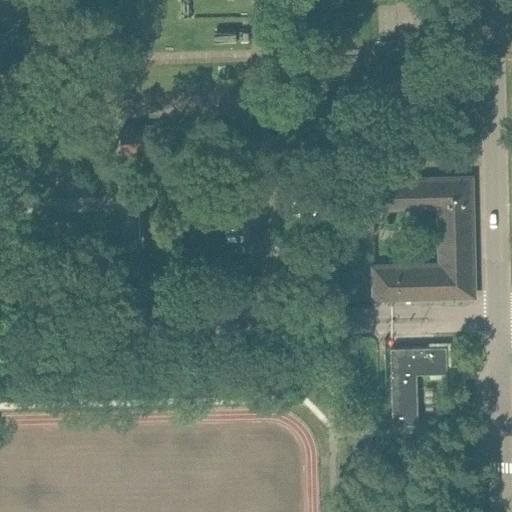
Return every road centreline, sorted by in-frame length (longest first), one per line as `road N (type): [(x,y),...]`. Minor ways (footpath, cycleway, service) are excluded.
road 1 (unclassified): [(498,316),(490,0)]
road 2 (unclassified): [(0,328),(261,323)]
road 3 (unclassified): [(0,110),(259,103)]
road 4 (unclassified): [(261,323),(498,316)]
road 5 (unclassified): [(261,323),(259,103)]
road 6 (unclassified): [(501,511),(498,316)]
